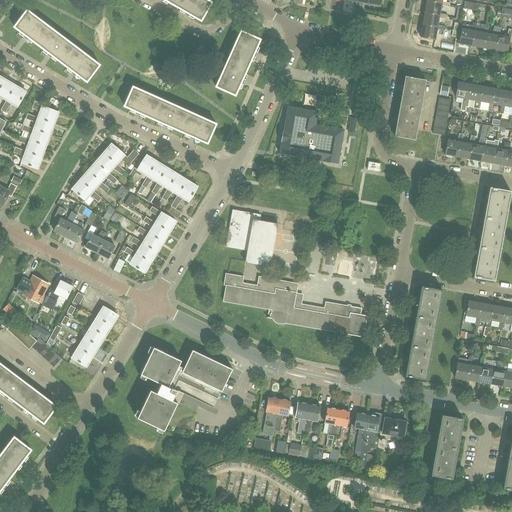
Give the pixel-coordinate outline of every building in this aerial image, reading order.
[(208,0),(177,0),(174,5),(185,12),(184,14),(185,13),(189,15),(188,16),(188,17),(190,14),(201,21),(212,2),(208,0)] [(450,3),(442,2),(442,4),(427,1),(424,13),(440,15),(440,13),(441,6),(449,7),(450,3)] [(511,9),(503,7),(501,16),(511,18),(511,9)] [(38,45),(50,28),(27,10),(14,27),(20,32),(24,35),(23,37),(24,36),(27,39),(27,40),(28,38),(32,41),(38,45)] [(448,15),(440,13),(440,15),(424,13),(422,24),(437,27),(438,25),(439,17),(447,19),(448,15)] [(474,31),(476,31),(477,24),(473,23),(473,26),(463,24),(459,44),(471,46),(474,31)] [(446,27),(438,25),(437,27),(422,24),(420,37),(435,40),(437,29),(445,31),(446,27)] [(485,33),(487,33),(489,26),(481,24),(480,32),(476,31),(474,31),(471,46),(483,48),(485,33)] [(501,28),(498,27),(499,27),(494,26),(494,30),(492,32),(493,33),(493,34),(487,33),(485,33),(483,48),(495,50),(497,35),(499,36),(501,28)] [(61,63),(74,46),(50,28),(38,45),(44,50),(48,53),(47,55),(48,54),(51,57),(51,58),(52,56),(56,59),(61,63)] [(507,53),(510,38),(511,38),(511,29),(509,29),(508,34),(505,34),(504,37),(499,36),(497,35),(495,50),(507,53)] [(241,31),(228,59),(248,67),(253,56),(255,57),(254,56),(256,52),(257,53),(257,52),(255,51),(260,39),(241,31)] [(74,46),(61,63),(62,63),(68,68),(72,71),(70,73),(71,73),(71,72),(75,75),(74,76),(75,76),(76,74),(80,77),(86,82),(87,82),(90,77),(100,65),(74,46)] [(228,59),(216,87),(235,95),(241,84),(243,85),(243,84),(242,84),(244,80),(245,80),(243,79),(248,67),(228,59)] [(405,76),(400,106),(421,110),(426,80),(405,76)] [(6,101),(15,86),(5,80),(0,88),(0,99),(1,97),(6,101)] [(468,99),(470,84),(458,82),(456,97),(463,98),(461,110),(465,111),(466,107),(468,107),(470,99),(468,99)] [(479,101),(482,86),(470,84),(468,99),(470,99),(474,100),(473,108),(480,109),(481,102),(479,101)] [(0,114),(3,116),(9,106),(10,106),(11,103),(17,107),(26,92),(15,86),(6,101),(1,110),(2,110),(0,113),(0,114)] [(152,119),(161,99),(133,86),(126,101),(124,106),(131,109),(136,111),(135,114),(136,113),(140,115),(139,116),(140,116),(141,113),(145,115),(152,119)] [(491,103),(494,89),(482,86),(479,101),(481,102),(489,103),(488,111),(492,112),(493,104),(491,103)] [(448,96),(449,88),(442,87),(440,94),(448,96)] [(503,106),(506,91),(494,89),(491,103),(493,104),(501,105),(500,113),(504,114),(505,106),(503,106)] [(511,111),(509,128),(511,128),(511,91),(506,91),(503,106),(505,106),(511,107),(511,111)] [(438,104),(450,106),(451,100),(439,98),(438,104)] [(179,131),(188,111),(161,99),(152,119),(163,124),(162,126),(163,125),(167,127),(167,128),(168,126),(179,131)] [(38,118),(54,124),(58,112),(39,105),(39,103),(35,101),(32,108),(37,110),(37,111),(40,112),(38,118)] [(400,106),(395,136),(415,140),(421,110),(400,106)] [(318,112),(288,107),(284,131),(283,130),(281,142),(282,142),(279,154),(295,157),(295,156),(322,161),(322,162),(337,164),(344,130),(315,125),(318,112)] [(188,111),(179,131),(190,136),(189,138),(190,138),(190,137),(194,139),(194,140),(195,138),(207,143),(216,124),(188,111)] [(54,124),(38,118),(27,114),(26,119),(33,122),(32,122),(36,123),(34,129),(50,135),(54,124)] [(30,140),(46,146),(50,135),(34,129),(23,125),(22,130),(29,133),(32,134),(30,140)] [(444,135),(446,129),(434,127),(432,133),(444,135)] [(460,142),(462,142),(463,134),(460,134),(458,141),(448,139),(445,155),(457,157),(460,142)] [(46,146),(30,140),(19,136),(17,141),(25,144),(24,144),(28,146),(26,151),(42,157),(46,146)] [(472,144),(474,144),(475,136),(471,136),(470,144),(462,142),(460,142),(457,157),(469,159),(472,144)] [(484,146),(486,146),(487,139),(483,138),(481,146),(474,144),(472,144),(469,159),(481,161),(484,146)] [(495,148),(497,149),(499,141),(495,140),(493,148),(486,146),(484,146),(481,161),(493,163),(495,148)] [(511,143),(507,142),(505,142),(503,150),(497,149),(495,148),(493,163),(505,165),(507,150),(509,151),(511,143)] [(104,153),(117,164),(120,160),(123,162),(124,162),(128,166),(139,154),(134,150),(127,157),(111,144),(104,153)] [(42,157),(26,151),(15,147),(13,152),(21,155),(20,156),(24,157),(21,163),(37,169),(42,157)] [(125,171),(117,164),(104,153),(96,162),(109,173),(113,169),(115,171),(116,170),(122,175),(125,171)] [(147,176),(156,161),(147,155),(137,170),(134,168),(129,175),(133,178),(136,173),(140,176),(142,173),(147,176)] [(157,182),(167,168),(156,161),(147,176),(141,186),(142,186),(137,193),(141,195),(145,188),(146,188),(150,182),(150,183),(152,179),(157,182)] [(117,180),(109,173),(96,162),(88,171),(101,182),(105,177),(108,180),(108,179),(114,184),(117,180)] [(381,164),(369,162),(367,170),(379,172),(381,164)] [(168,189),(177,174),(167,168),(157,182),(152,192),(147,200),(151,203),(160,188),(160,189),(162,185),(168,189)] [(109,189),(101,182),(88,171),(80,180),(93,191),(97,186),(100,189),(100,188),(106,193),(109,189)] [(178,195),(187,180),(177,174),(168,189),(157,206),(161,208),(166,201),(170,195),(173,192),(178,195)] [(19,187),(22,181),(13,176),(10,183),(19,187)] [(101,198),(93,191),(80,180),(72,189),(85,200),(89,195),(92,198),(93,197),(98,202),(101,198)] [(187,180),(178,195),(171,206),(171,207),(168,213),(177,219),(181,213),(175,209),(180,201),(181,201),(183,198),(188,202),(197,187),(187,180)] [(0,186),(0,203),(3,205),(8,195),(11,197),(17,186),(11,183),(7,191),(0,186)] [(490,187),(484,217),(505,221),(511,191),(490,187)] [(126,194),(121,189),(116,195),(121,200),(126,194)] [(137,198),(132,194),(125,204),(130,208),(137,198)] [(82,216),(86,208),(81,206),(80,208),(78,213),(77,214),(82,216)] [(71,212),(66,221),(61,218),(65,210),(59,207),(53,218),(59,221),(54,231),(65,237),(74,220),(77,214),(71,212)] [(152,207),(149,211),(156,215),(155,216),(158,218),(155,223),(170,232),(176,222),(152,207)] [(248,250),(246,262),(270,267),(278,223),(260,220),(261,215),(234,210),(230,233),(228,232),(226,246),(248,250)] [(91,227),(96,215),(92,212),(85,224),(91,227)] [(116,212),(110,221),(116,225),(122,215),(116,212)] [(96,215),(91,227),(97,230),(102,218),(96,215)] [(146,217),(143,221),(149,225),(149,226),(152,228),(149,233),(163,242),(170,232),(155,223),(146,217)] [(484,217),(479,247),(500,251),(505,221),(484,217)] [(83,230),(76,226),(79,222),(74,220),(65,237),(76,243),(83,230)] [(139,227),(136,232),(143,236),(146,238),(143,243),(157,252),(163,242),(149,233),(139,227)] [(319,245),(325,246),(328,228),(323,227),(319,245)] [(127,233),(121,230),(115,242),(121,245),(127,233)] [(97,253),(103,240),(106,234),(101,231),(98,238),(92,234),(85,247),(97,253)] [(133,237),(130,242),(137,246),(136,246),(139,248),(136,253),(151,262),(157,252),(143,243),(133,237)] [(103,240),(97,253),(108,258),(114,246),(103,240)] [(127,247),(124,252),(130,256),(133,258),(130,264),(144,273),(151,262),(136,253),(127,247)] [(479,247),(474,277),(494,281),(500,251),(479,247)] [(259,276),(258,285),(242,282),(243,276),(226,273),(224,280),(227,280),(223,301),(224,302),(224,301),(269,309),(268,314),(271,315),(270,318),(272,319),(273,319),(274,321),(275,322),(276,323),(278,324),(280,324),(282,324),(284,324),(284,323),(285,323),(286,323),(346,334),(363,337),(367,316),(360,315),(362,308),(325,302),(324,308),(300,304),(301,297),(295,296),(296,293),(297,293),(298,283),(259,276)] [(16,288),(16,289),(17,290),(17,291),(18,290),(22,292),(21,293),(22,293),(23,293),(23,295),(39,303),(49,284),(33,276),(30,281),(29,280),(28,279),(28,280),(24,278),(25,277),(24,277),(23,277),(22,277),(22,278),(16,289),(16,288)] [(67,299),(73,287),(72,286),(74,284),(66,280),(65,283),(60,280),(55,291),(51,288),(47,296),(46,296),(42,304),(53,309),(59,296),(67,299)] [(421,286),(416,316),(437,320),(442,290),(421,286)] [(79,306),(84,296),(78,293),(72,302),(79,306)] [(478,318),(481,303),(469,301),(466,316),(476,317),(474,325),(479,326),(479,322),(480,318),(478,318)] [(490,320),(493,305),(481,303),(478,318),(480,318),(479,322),(487,324),(487,327),(486,327),(484,335),(487,336),(488,328),(490,328),(492,320),(490,320)] [(501,322),(504,307),(493,305),(490,320),(492,320),(500,322),(498,330),(502,330),(503,322),(501,322)] [(78,311),(75,309),(75,308),(71,306),(67,313),(72,315),(73,312),(76,314),(78,311)] [(97,317),(112,326),(118,316),(103,307),(97,317)] [(511,308),(504,307),(501,322),(503,322),(511,324),(510,332),(511,332),(511,308)] [(27,330),(32,324),(24,316),(19,322),(27,330)] [(66,326),(69,319),(65,316),(61,323),(66,326)] [(416,316),(411,346),(431,350),(437,320),(416,316)] [(105,336),(112,326),(97,317),(91,327),(105,336)] [(12,334),(19,325),(15,321),(7,329),(12,334)] [(16,338),(24,329),(19,325),(12,334),(16,338)] [(50,333),(34,325),(29,334),(37,338),(37,337),(46,342),(50,333)] [(53,332),(58,334),(61,328),(57,325),(53,332)] [(99,346),(105,336),(91,327),(84,338),(99,346)] [(21,342),(28,334),(24,329),(16,338),(21,342)] [(54,341),(58,334),(53,332),(49,339),(54,341)] [(32,338),(29,334),(28,334),(21,342),(25,346),(32,338)] [(32,347),(37,342),(32,338),(25,346),(29,350),(32,347)] [(93,357),(99,346),(84,338),(78,348),(93,357)] [(36,351),(44,343),(39,339),(37,342),(32,347),(36,351)] [(472,351),(474,342),(466,341),(465,346),(464,349),(472,351)] [(48,347),(46,345),(44,343),(36,351),(41,355),(48,347)] [(411,346),(405,376),(426,379),(431,350),(411,346)] [(53,351),(50,349),(48,347),(41,355),(45,359),(53,351)] [(137,417),(164,430),(177,402),(182,393),(177,391),(169,386),(181,360),(153,347),(140,374),(161,384),(156,393),(150,390),(137,417)] [(86,367),(93,357),(78,348),(72,358),(86,367)] [(181,372),(222,391),(232,369),(192,350),(181,372)] [(49,363),(57,355),(53,351),(45,359),(49,363)] [(54,367),(61,359),(57,355),(49,363),(54,367)] [(470,364),(472,365),(473,357),(469,357),(468,360),(458,358),(455,378),(467,380),(470,364)] [(483,367),(484,363),(485,359),(481,359),(479,366),(472,365),(470,364),(467,380),(479,382),(481,367),(483,367)] [(493,369),(495,369),(497,362),(493,361),(492,364),(484,363),(483,367),(481,367),(479,382),(490,384),(493,369)] [(505,371),(507,371),(508,364),(504,363),(503,370),(495,369),(493,369),(490,384),(502,386),(505,371)] [(19,404),(32,387),(8,369),(0,379),(0,390),(5,394),(3,396),(4,396),(4,395),(8,398),(7,399),(8,399),(9,397),(19,404)] [(511,372),(507,371),(505,371),(502,386),(511,387),(511,372)] [(32,387),(19,404),(29,412),(27,414),(28,414),(28,413),(32,416),(31,417),(32,417),(33,415),(44,423),(56,406),(32,387)] [(273,436),(274,430),(279,399),(268,397),(266,412),(267,412),(263,434),(273,436)] [(287,416),(290,401),(279,399),(274,430),(280,431),(283,415),(287,416)] [(304,430),(309,404),(298,402),(295,417),(301,418),(298,433),(303,433),(304,430)] [(317,421),(320,406),(309,404),(304,430),(310,431),(312,420),(317,421)] [(332,447),(334,436),(338,409),(328,407),(325,422),(330,423),(327,438),(328,438),(327,446),(332,447)] [(347,426),(349,411),(338,409),(334,436),(340,437),(342,426),(347,426)] [(360,456),(368,415),(357,413),(354,428),(359,429),(355,451),(356,451),(356,455),(360,456)] [(375,436),(379,416),(368,415),(360,456),(358,467),(373,470),(376,457),(367,455),(368,448),(377,449),(379,437),(375,436)] [(442,415),(436,445),(457,449),(463,418),(442,415)] [(385,417),(382,433),(388,434),(388,435),(392,436),(392,435),(403,437),(406,421),(385,417)] [(0,454),(0,464),(12,474),(20,464),(22,466),(22,465),(21,465),(24,461),(25,462),(25,461),(23,460),(31,450),(14,436),(0,454)] [(379,437),(377,449),(384,450),(386,440),(379,438),(379,437)] [(254,449),(270,452),(272,441),(256,438),(254,449)] [(285,454),(287,442),(278,441),(276,453),(285,454)] [(299,457),(301,445),(287,442),(285,454),(299,457)] [(314,460),(316,447),(301,445),(299,457),(314,460)] [(436,445),(431,475),(452,479),(457,449),(436,445)] [(316,447),(314,460),(322,461),(324,448),(317,447),(316,447)] [(331,449),(329,462),(338,464),(340,451),(331,449)] [(511,458),(508,458),(503,488),(511,489),(511,458)] [(5,484),(12,474),(0,464),(0,490),(2,488),(4,490),(4,489),(3,489),(6,485),(7,486),(7,485),(5,484)]
